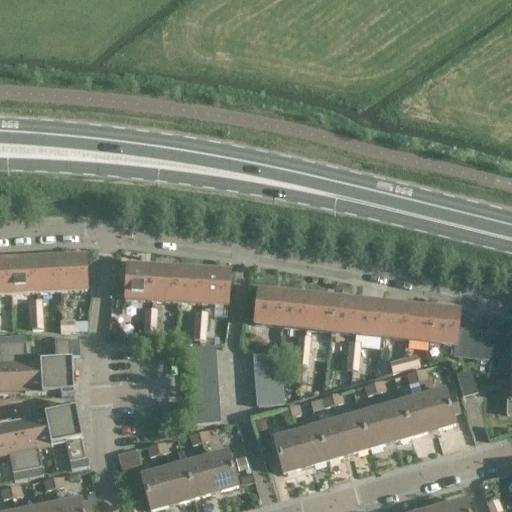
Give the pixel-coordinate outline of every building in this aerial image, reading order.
[(85,260),(59,261),(61,294),(87,293),(85,260)] [(34,262),(36,295),(61,294),(59,261),(34,262)] [(36,295),(34,262),(9,264),(11,297),(36,295)] [(0,297),(11,297),(9,264),(0,264),(0,297)] [(153,303),(154,271),(129,270),(127,302),(153,303)] [(153,303),(178,304),(179,273),(154,271),(153,303)] [(202,305),(204,274),(179,273),(178,304),(202,305)] [(229,275),(204,274),(202,305),(228,307),(229,275)] [(281,328),(285,296),(259,294),(256,325),(281,328)] [(306,330),(309,299),(285,296),(281,328),(306,330)] [(331,333),(334,302),(309,299),(306,330),(331,333)] [(356,336),(359,304),(334,302),(331,333),(356,336)] [(384,307),(359,304),(356,336),(381,339),(384,307)] [(409,310),(384,307),(381,339),(405,341),(409,310)] [(434,313),(409,310),(405,341),(430,344),(434,313)] [(145,312),(144,326),(155,327),(156,313),(145,312)] [(459,315),(434,313),(430,344),(454,347),(453,357),(467,358),(470,334),(457,332),(459,315)] [(75,324),(60,325),(61,335),(75,335),(75,324)] [(144,326),(144,340),(151,340),(155,341),(155,327),(144,326)] [(470,334),(467,358),(480,360),(483,335),(470,334)] [(493,361),(496,337),(483,335),(480,360),(493,361)] [(25,396),(25,397),(43,396),(42,364),(28,364),(26,338),(11,339),(14,397),(25,396)] [(302,368),(305,339),(297,338),(295,367),(302,368)] [(0,398),(4,398),(4,397),(14,397),(11,339),(0,339),(0,398)] [(61,395),(62,399),(75,398),(73,362),(71,362),(71,359),(80,358),(79,342),(55,344),(56,363),(42,364),(43,396),(61,395)] [(352,373),(355,344),(348,344),(346,372),(352,373)] [(360,345),(355,344),(352,373),(358,373),(360,345)] [(188,351),(195,426),(220,423),(214,348),(188,351)] [(255,358),(254,358),(255,372),(281,369),(280,357),(255,358)] [(418,357),(403,360),(402,372),(420,368),(418,357)] [(402,372),(403,360),(389,362),(392,374),(402,372)] [(281,369),(255,372),(256,384),(282,382),(281,369)] [(416,375),(419,385),(428,382),(425,372),(416,375)] [(468,374),(456,377),(463,400),(475,398),(468,374)] [(409,388),(419,385),(416,375),(407,378),(409,388)] [(282,382),(256,384),(257,396),(283,394),(283,389),(282,382)] [(374,387),(377,397),(386,394),(383,384),(374,387)] [(367,400),(377,397),(374,387),(364,389),(367,400)] [(424,399),(433,432),(455,425),(452,417),(449,406),(445,393),(424,399)] [(283,394),(257,396),(258,410),(284,407),(283,394)] [(332,399),(335,409),(344,406),(341,396),(332,399)] [(325,412),(335,409),(332,399),(322,401),(325,412)] [(433,432),(424,399),(402,405),(412,438),(433,432)] [(458,404),(449,406),(452,417),(461,415),(458,404)] [(402,405),(381,411),(390,444),(412,438),(402,405)] [(81,442),(83,442),(76,406),(63,408),(63,412),(46,416),(52,448),(66,445),(71,472),(81,470),(79,462),(85,461),(81,442)] [(290,411),(293,421),(302,418),(299,408),(290,411)] [(283,423),(293,421),(290,411),(281,413),(283,423)] [(381,411),(360,417),(369,450),(390,444),(381,411)] [(29,480),(43,477),(38,450),(52,448),(46,416),(28,419),(28,420),(18,422),(29,480)] [(348,456),(369,450),(360,417),(339,423),(348,456)] [(0,457),(9,456),(14,483),(29,480),(18,422),(7,424),(7,423),(0,424),(0,457)] [(265,422),(254,425),(257,435),(263,434),(266,428),(265,422)] [(327,462),(348,456),(339,423),(318,430),(327,462)] [(306,468),(327,462),(318,430),(297,436),(306,468)] [(200,435),(203,445),(210,443),(207,433),(200,435)] [(191,449),(203,445),(200,435),(188,439),(191,449)] [(284,474),(306,468),(297,436),(275,442),(284,474)] [(158,448),(161,458),(169,456),(167,446),(158,448)] [(150,461),(161,458),(158,448),(148,451),(150,461)] [(207,461),(217,493),(239,487),(230,455),(207,461)] [(127,456),(118,458),(122,474),(131,471),(127,456)] [(245,460),(236,462),(239,473),(248,471),(245,460)] [(195,499),(217,493),(207,461),(186,467),(195,499)] [(174,505),(195,499),(186,467),(165,473),(174,505)] [(152,511),(174,505),(165,473),(143,479),(152,511)] [(54,482),(56,492),(65,490),(63,480),(54,482)] [(46,494),(56,492),(54,482),(44,484),(46,494)] [(144,486),(131,488),(132,500),(145,499),(144,486)] [(11,491),(13,501),(23,499),(21,489),(11,491)] [(3,503),(13,501),(11,491),(1,493),(3,503)] [(501,511),(497,500),(487,504),(489,511),(501,511)] [(59,507),(60,511),(83,511),(82,503),(59,507)] [(468,511),(466,503),(444,510),(445,511),(468,511)]
